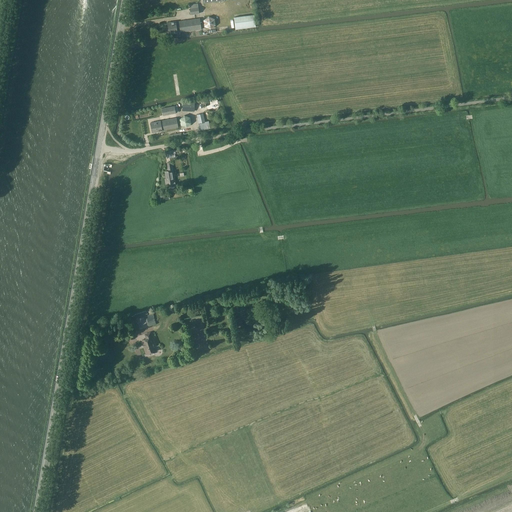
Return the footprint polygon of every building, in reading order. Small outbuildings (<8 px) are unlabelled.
[(189,5),(189,6),(190,14),(199,13),(198,3),(189,5)] [(254,14),(234,17),(236,29),(255,26),(254,14)] [(214,23),(213,19),(209,16),(204,20),(205,25),(210,27),(214,23)] [(200,18),(186,20),(179,21),(179,23),(176,23),(176,22),(167,23),(169,34),(177,33),(177,31),(180,31),(180,32),(201,29),(200,18)] [(219,102),(219,100),(218,99),(218,98),(217,97),(216,96),(214,95),(213,95),(212,94),(210,95),(209,95),(207,96),(206,96),(205,98),(204,99),(204,100),(204,102),(204,104),(204,105),(205,106),(205,107),(206,108),(208,109),(209,109),(211,110),(212,110),(214,109),(215,109),(216,108),(217,107),(218,105),(219,104),(219,102)] [(194,111),(194,102),(183,102),(183,111),(194,111)] [(177,105),(174,106),(175,106),(162,108),(163,115),(176,113),(179,112),(177,105)] [(203,113),(197,115),(199,124),(200,130),(210,128),(209,121),(205,122),(203,113)] [(190,122),(189,117),(185,115),(180,118),(182,123),(186,126),(190,122)] [(152,133),(178,128),(177,118),(150,123),(152,133)] [(171,162),(167,163),(169,171),(165,171),(166,180),(165,180),(166,185),(170,184),(170,186),(171,187),(174,186),(175,185),(175,183),(174,183),(174,182),(172,168),(171,162)] [(130,317),(135,332),(140,330),(136,319),(145,316),(148,326),(156,323),(153,313),(147,315),(146,311),(134,315),(134,313),(130,315),(130,317)] [(153,337),(151,332),(145,334),(146,339),(142,341),(143,345),(144,345),(145,348),(144,348),(144,349),(146,354),(149,353),(150,355),(151,355),(153,354),(153,353),(153,352),(155,351),(153,347),(155,347),(155,346),(154,343),(152,338),(153,337)]
